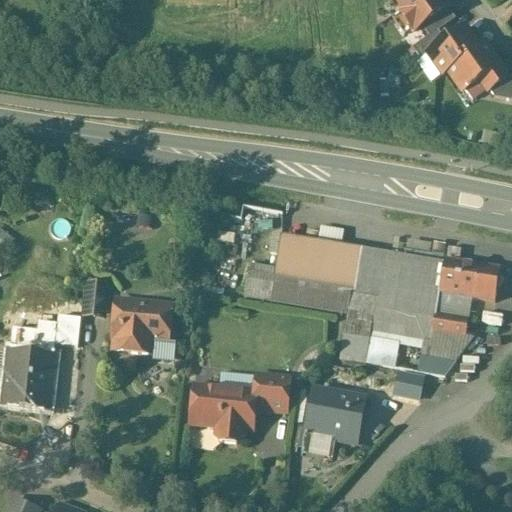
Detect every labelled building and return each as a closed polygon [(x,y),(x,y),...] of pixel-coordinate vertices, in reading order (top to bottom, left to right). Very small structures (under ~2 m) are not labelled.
[(396,0),(403,9),(416,0),(396,0)] [(416,0),(403,9),(398,12),(413,33),(422,28),(447,9),(449,8),(442,0),(416,0)] [(447,9),(422,28),(428,38),(429,38),(437,32),(438,32),(455,20),(447,9)] [(445,42),(428,54),(429,55),(443,76),(448,72),(447,72),(478,50),(478,49),(464,29),(445,42)] [(428,38),(412,50),(420,62),(429,55),(428,54),(445,42),(438,32),(437,32),(429,38),(428,38)] [(483,46),(478,49),(478,50),(447,72),(448,72),(462,93),(480,80),(488,92),(507,80),(506,79),(483,46)] [(507,80),(488,92),(494,99),(511,102),(511,78),(507,78),(506,79),(507,80)] [(0,245),(6,250),(17,238),(3,227),(0,230),(0,245)] [(430,263),(281,238),(275,271),(251,267),(245,299),(347,316),(344,337),(369,341),(371,330),(427,340),(426,343),(445,347),(447,337),(432,335),(435,319),(466,324),(470,300),(439,295),(445,262),(446,257),(445,255),(433,253),(431,255),(430,263)] [(445,262),(439,295),(470,300),(494,304),(501,271),(445,262)] [(107,289),(86,287),(85,296),(106,299),(107,289)] [(106,299),(85,296),(83,317),(104,319),(106,299)] [(170,309),(140,305),(140,307),(116,305),(114,322),(112,342),(114,343),(113,353),(127,354),(127,355),(152,358),(153,342),(168,344),(170,323),(169,323),(170,309)] [(466,324),(435,319),(432,335),(447,337),(464,340),(466,324)] [(369,341),(344,337),(339,363),(365,367),(369,341)] [(54,361),(9,356),(3,408),(48,413),(54,361)] [(404,399),(431,398),(431,373),(404,373),(404,399)] [(289,381),(256,378),(254,396),(256,396),(254,414),(286,417),(289,381)] [(254,396),(194,390),(190,428),(217,430),(216,438),(217,439),(217,440),(221,445),(236,447),(241,442),(242,441),(243,441),(243,433),(252,434),(254,414),(256,396),(254,396)] [(365,402),(313,392),(304,438),(306,438),(308,428),(336,434),(334,444),(335,444),(356,448),(365,402)] [(336,434),(308,428),(306,438),(304,438),(300,459),(331,464),(335,444),(334,444),(336,434)] [(35,511),(14,503),(10,511),(35,511)]
